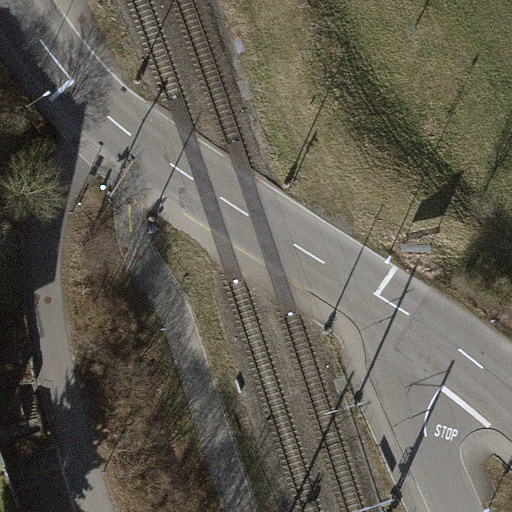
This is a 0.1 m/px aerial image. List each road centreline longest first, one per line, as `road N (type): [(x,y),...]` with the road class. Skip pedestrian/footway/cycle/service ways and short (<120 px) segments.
road 1 (residential): [(109,116),(64,178),(43,256),(54,360),(96,511)]
road 2 (tertiary): [(450,341),(109,116)]
road 3 (residential): [(450,341),(425,427),(457,511)]
road 4 (tertiary): [(109,116),(51,54),(16,0)]
